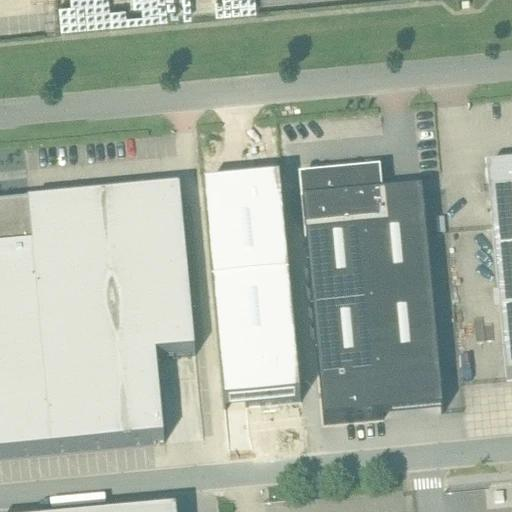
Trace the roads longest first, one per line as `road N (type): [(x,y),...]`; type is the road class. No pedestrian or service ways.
road 1 (unclassified): [(511,68),(0,116)]
road 2 (unclassified): [(0,495),(511,448)]
